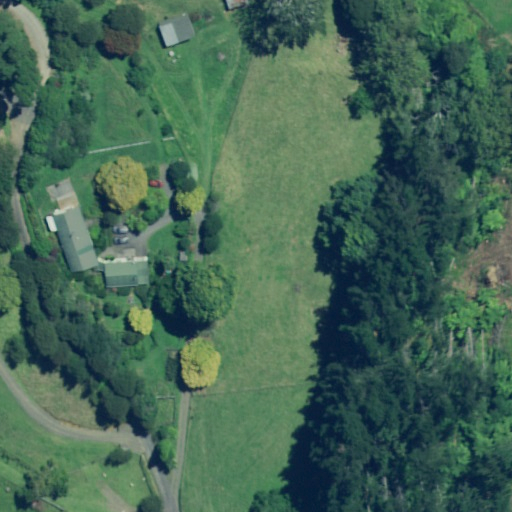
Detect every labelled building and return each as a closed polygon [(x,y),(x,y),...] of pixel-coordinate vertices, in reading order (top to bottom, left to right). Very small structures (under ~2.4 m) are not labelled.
[(195,32),(188,14),(160,25),(167,43),(195,32)] [(98,260),(78,205),(47,216),(53,231),(58,229),(73,270),(98,260)] [(166,231),(166,240),(174,240),(174,244),(182,244),(182,231),(166,231)] [(148,285),(148,258),(105,259),(105,263),(95,263),(95,272),(107,272),(107,286),(148,285)] [(0,272),(0,309),(12,305),(0,272)]
